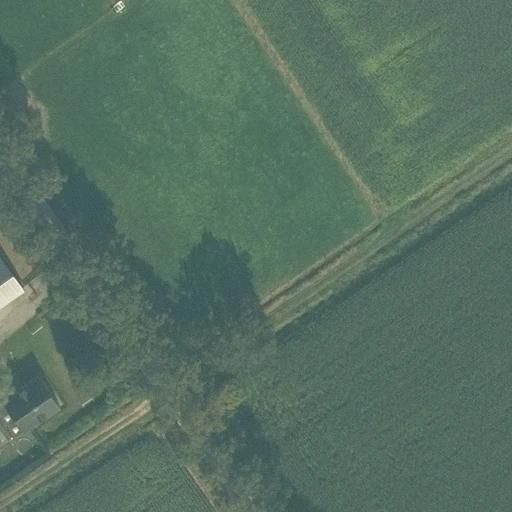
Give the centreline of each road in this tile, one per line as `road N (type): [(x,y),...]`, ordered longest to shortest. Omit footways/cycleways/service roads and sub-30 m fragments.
road 1 (unclassified): [(249,511),(0,161)]
road 2 (track): [(166,394),(180,373),(511,146)]
